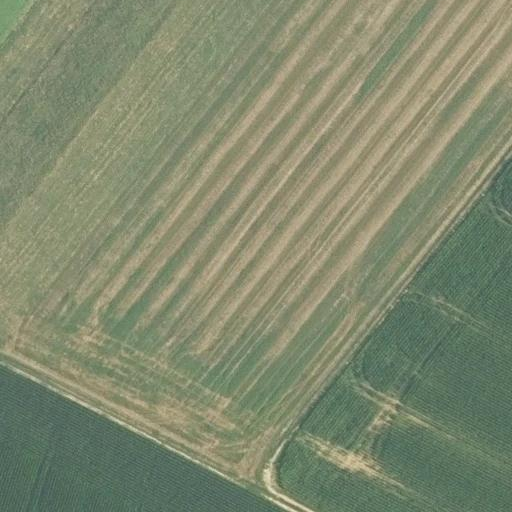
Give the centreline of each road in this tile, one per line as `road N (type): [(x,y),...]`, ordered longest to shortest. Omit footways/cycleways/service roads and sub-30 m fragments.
road 1 (track): [(511,150),(248,487),(297,511)]
road 2 (track): [(248,487),(0,368)]
